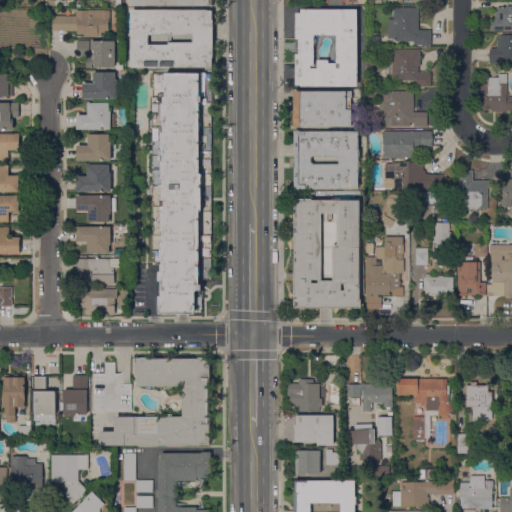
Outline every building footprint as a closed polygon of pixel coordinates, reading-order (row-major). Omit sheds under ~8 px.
[(70,0),(70,1),(66,1),(66,8),(53,8),(53,0),(70,0)] [(511,6),(511,30),(489,30),(489,21),(492,21),(492,17),(494,17),(494,11),(497,11),(497,7),(506,7),(506,6),(511,6)] [(419,8),(418,30),(431,30),(431,46),(413,45),(413,42),(395,42),(395,39),(394,39),(387,39),(387,19),(393,19),(393,8),(419,8)] [(357,9),(357,86),(301,86),(301,85),(296,85),(296,55),(294,55),(294,39),(295,39),(295,14),(300,14),(300,9),(357,9)] [(88,10),(109,10),(109,11),(110,11),(110,22),(109,22),(109,33),(101,33),(101,36),(97,36),(97,37),(84,37),(84,35),(76,35),(77,31),(52,31),(52,16),(75,16),(75,10),(88,10)] [(131,67),(131,10),(207,10),(212,10),(212,20),(213,20),(213,58),(212,58),(212,67),(131,67)] [(499,35),(511,35),(511,63),(502,63),(502,64),(490,64),(488,55),(490,49),(497,49),(497,41),(499,41),(499,35)] [(379,45),(371,45),(371,36),(379,36),(379,45)] [(115,62),(122,62),(122,69),(115,69),(115,68),(86,68),(86,57),(76,57),(76,40),(91,40),(91,41),(115,41),(115,62)] [(394,49),(420,50),(420,66),(418,66),(418,72),(431,72),(431,87),(416,87),(416,82),(413,82),(413,81),(411,81),(411,85),(401,85),(401,81),(396,81),(396,80),(392,80),(392,79),(387,78),(387,63),(392,63),(392,62),(393,62),(394,49)] [(115,72),(115,82),(117,82),(117,99),(82,99),(82,84),(94,84),(94,82),(93,82),(94,72),(115,72)] [(159,314),(159,296),(162,296),(161,281),(159,281),(159,272),(161,272),(161,265),(152,265),(152,73),(212,73),(212,279),(202,279),(202,312),(159,314)] [(0,74),(9,75),(9,77),(10,77),(10,82),(12,82),(12,96),(9,96),(9,97),(0,97),(0,74)] [(488,84),(488,78),(498,77),(498,74),(507,74),(507,93),(508,93),(508,97),(511,97),(511,111),(492,111),(492,109),(488,109),(488,110),(485,110),(485,109),(480,109),(480,107),(481,107),(481,100),(479,100),(479,96),(480,96),(480,84),(488,84)] [(351,91),(351,98),(351,100),(346,100),(346,110),(352,110),(351,127),(301,126),(301,127),(294,127),(294,110),(293,110),(294,91),(351,91)] [(427,112),(427,127),(414,127),(414,123),(410,123),(410,126),(385,127),(385,125),(374,125),(374,113),(374,101),(378,101),(378,92),(413,91),(413,112),(427,112)] [(0,103),(9,103),(19,103),(18,118),(14,118),(13,128),(13,130),(0,130),(0,103)] [(109,103),(109,111),(111,111),(111,113),(115,113),(115,127),(111,127),(111,130),(76,129),(76,115),(87,115),(87,103),(109,103)] [(294,189),(294,168),(295,168),(295,152),(294,152),(294,130),(359,130),(359,189),(294,189)] [(433,139),(432,143),(432,146),(413,147),(413,158),(392,158),(392,160),(390,160),(390,158),(384,158),(383,139),(382,139),(382,132),(432,131),(432,135),(433,139)] [(19,150),(9,150),(8,161),(0,160),(0,134),(15,134),(15,133),(20,133),(19,150)] [(109,134),(109,142),(111,142),(111,161),(77,161),(76,145),(88,145),(88,144),(87,144),(87,134),(109,134)] [(384,164),(392,164),(392,163),(423,163),(423,170),(425,171),(425,174),(443,174),(443,189),(384,188),(384,164)] [(76,192),(76,176),(87,176),(87,165),(109,165),(109,172),(111,173),(111,192),(76,192)] [(0,192),(0,166),(9,166),(9,176),(19,176),(19,193),(0,192)] [(488,210),(458,210),(458,171),(473,171),(473,181),(489,180),(490,189),(487,189),(488,210)] [(502,208),(501,181),(507,181),(507,179),(511,179),(511,199),(511,200),(511,208),(502,208)] [(410,205),(410,194),(422,194),(422,193),(423,193),(423,192),(424,192),(454,192),(454,206),(410,205)] [(19,195),(19,213),(9,213),(9,223),(6,223),(6,222),(0,222),(0,196),(14,196),(14,195),(19,195)] [(111,196),(111,198),(116,198),(116,212),(111,212),(111,214),(110,214),(109,222),(87,222),(87,213),(88,213),(88,211),(76,211),(76,196),(111,196)] [(386,215),(387,213),(383,211),(385,207),(387,208),(391,201),(389,199),(390,197),(393,199),(394,196),(408,204),(397,222),(386,215)] [(294,309),(294,198),(312,198),(312,200),(332,200),(332,198),(339,198),(339,200),(360,200),(360,299),(361,299),(361,309),(294,309)] [(380,222),(384,215),(395,221),(391,228),(380,222)] [(449,231),(451,231),(451,240),(449,240),(449,247),(435,248),(435,243),(433,243),(433,235),(435,235),(435,223),(449,223),(449,231)] [(0,227),(9,227),(9,237),(20,237),(20,253),(0,253),(0,227)] [(111,227),(111,245),(109,245),(109,253),(87,253),(87,242),(76,242),(76,227),(111,227)] [(403,236),(403,273),(399,273),(400,281),(401,281),(401,284),(399,284),(400,288),(390,291),(390,292),(389,292),(389,295),(378,295),(378,297),(366,297),(366,295),(365,295),(365,254),(374,254),(374,247),(382,247),(384,248),(384,236),(403,236)] [(474,257),(474,243),(487,243),(487,257),(474,257)] [(487,243),(505,243),(505,245),(511,245),(511,294),(491,294),(491,257),(487,257),(487,243)] [(428,265),(415,265),(415,248),(427,248),(428,265)] [(454,253),(454,262),(433,262),(433,253),(454,253)] [(473,257),(473,262),(479,262),(480,272),(485,272),(485,290),(478,290),(478,295),(465,295),(465,296),(460,296),(460,295),(458,295),(458,254),(464,254),(464,257),(473,257)] [(120,259),(120,268),(113,268),(113,275),(114,275),(114,284),(84,284),(84,276),(84,272),(77,272),(77,259),(120,259)] [(453,295),(449,295),(449,296),(443,296),(443,295),(423,295),(423,277),(425,277),(425,274),(429,274),(429,277),(438,277),(438,276),(443,276),(443,277),(453,277),(453,295)] [(0,287),(12,287),(12,306),(0,306),(0,287)] [(117,289),(117,298),(114,298),(115,315),(85,315),(84,307),(82,307),(82,303),(78,303),(77,289),(117,289)] [(158,358),(158,356),(168,356),(168,358),(177,358),(177,356),(188,356),(188,358),(210,358),(210,367),(210,372),(211,372),(211,384),(210,384),(210,386),(209,386),(209,416),(210,416),(210,418),(211,418),(211,430),(210,430),(210,436),(209,436),(209,445),(198,445),(198,446),(99,446),(99,431),(114,431),(114,416),(117,416),(117,414),(125,414),(125,417),(146,417),(146,414),(154,414),(154,416),(164,416),(164,414),(172,414),(172,417),(182,417),(182,386),(172,386),(172,389),(164,389),(164,386),(154,386),(154,389),(146,389),(146,387),(137,387),(137,375),(135,375),(135,362),(136,362),(136,358),(158,358)] [(115,363),(115,374),(130,374),(130,384),(131,384),(131,412),(91,412),(92,374),(104,374),(104,362),(115,363)] [(25,375),(25,408),(15,408),(15,416),(15,423),(6,423),(6,416),(5,416),(5,408),(3,408),(3,375),(25,375)] [(72,415),(63,415),(63,390),(72,390),(72,375),(88,375),(88,381),(87,381),(87,415),(72,415)] [(47,390),(56,390),(56,414),(55,414),(55,421),(33,421),(33,413),(32,413),(32,376),(47,376),(47,390)] [(454,402),(452,402),(452,415),(448,416),(448,419),(441,419),(441,416),(429,416),(429,432),(424,432),(424,440),(413,440),(413,417),(424,417),(424,410),(426,410),(426,404),(421,404),(421,402),(415,402),(415,395),(410,395),(398,395),(397,378),(418,378),(418,379),(436,378),(436,379),(446,379),(446,393),(454,393),(454,402)] [(319,399),(322,399),(322,406),(319,406),(319,410),(314,412),(303,412),(295,410),(295,404),(290,404),(290,394),(287,395),(287,384),(299,383),(299,379),(313,379),(313,383),(319,384),(319,399)] [(470,385),(470,382),(476,382),(476,385),(488,385),(488,392),(491,392),(492,420),(472,420),(472,407),(466,407),(465,385),(470,385)] [(349,395),(347,395),(347,384),(359,384),(391,384),(391,403),(371,403),(371,410),(362,410),(362,402),(363,402),(363,390),(360,390),(360,397),(356,397),(356,404),(350,404),(350,397),(349,397),(349,395)] [(333,415),(333,445),(317,445),(317,442),(294,442),(294,441),(293,441),(293,421),(295,421),(295,416),(333,415)] [(391,435),(391,416),(377,416),(377,435),(391,435)] [(26,426),(26,421),(30,421),(30,426),(30,438),(18,438),(18,426),(26,426)] [(349,429),(374,429),(374,430),(379,429),(379,443),(381,443),(381,460),(372,460),(372,462),(371,462),(371,464),(370,464),(370,460),(361,461),(349,452),(349,429)] [(456,434),(466,433),(466,445),(473,445),(473,454),(457,454),(456,434)] [(325,449),(332,449),(332,452),(339,452),(339,465),(326,465),(325,449)] [(295,451),(320,450),(320,474),(295,474),(295,451)] [(200,453),(200,452),(209,452),(209,478),(195,478),(195,480),(174,480),(174,490),(176,490),(176,497),(175,497),(175,507),(195,507),(195,510),(209,510),(209,511),(156,511),(156,498),(154,498),(154,490),(156,490),(156,457),(159,457),(159,453),(200,453)] [(123,453),(135,453),(136,480),(152,480),(152,492),(136,492),(135,480),(123,480),(123,453)] [(88,455),(88,470),(78,470),(78,481),(87,490),(72,504),(63,494),(63,483),(51,481),(51,455),(88,455)] [(11,457),(27,456),(27,459),(35,459),(35,464),(41,463),(42,488),(12,488),(11,457)] [(388,463),(373,463),(372,474),(387,475),(388,463)] [(424,470),(424,469),(432,469),(432,470),(437,470),(437,478),(419,478),(419,470),(424,470)] [(492,509),(476,509),(476,508),(460,508),(460,505),(460,489),(459,489),(459,483),(462,483),(462,477),(470,477),(469,476),(484,476),(484,481),(493,481),(493,488),(492,488),(492,491),(493,491),(493,494),(492,494),(492,509)] [(438,480),(438,479),(453,479),(453,480),(454,480),(454,495),(434,495),(434,494),(427,494),(427,497),(429,497),(429,501),(428,501),(428,503),(429,503),(429,506),(392,506),(392,491),(400,491),(400,482),(424,482),(424,480),(428,480),(428,481),(434,481),(434,480),(438,480)] [(294,511),(294,492),(294,480),(355,480),(355,496),(356,496),(356,505),(355,505),(355,511),(294,511)] [(511,511),(500,511),(499,497),(509,497),(509,488),(511,488),(511,511)] [(72,511),(92,492),(104,504),(100,509),(99,511),(72,511)] [(153,496),(153,508),(136,508),(136,511),(123,511),(124,507),(136,507),(136,496),(153,496)]
